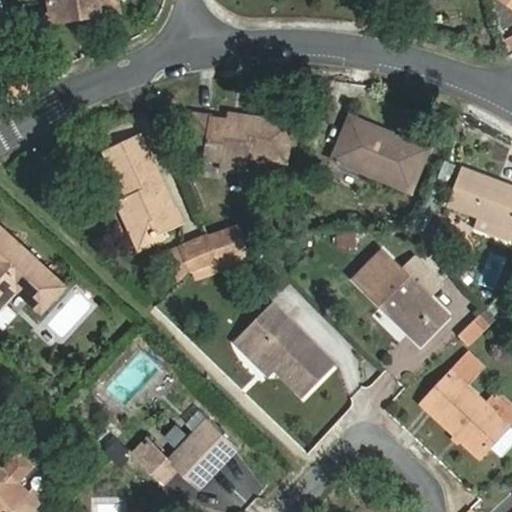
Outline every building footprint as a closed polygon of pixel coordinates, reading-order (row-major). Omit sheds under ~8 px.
[(120,12),(118,0),(50,0),(53,17),(91,10),(92,16),(120,12)] [(508,54),(511,51),(511,33),(500,39),(508,54)] [(7,100),(32,84),(31,75),(26,75),(3,86),(7,100)] [(195,116),(191,142),(206,145),(205,153),(223,156),(222,162),(245,165),(247,157),(287,163),(292,124),(245,116),(244,123),(195,116)] [(430,150),(390,133),(388,139),(348,123),(333,160),(412,193),(430,150)] [(104,151),(143,238),(158,231),(160,236),(182,226),(140,135),(104,151)] [(492,234),(511,241),(511,186),(465,169),(451,207),(496,224),(492,234)] [(0,224),(0,306),(18,287),(42,309),(66,284),(0,224)] [(241,254),(248,251),(240,227),(210,237),(220,261),(241,254)] [(357,235),(341,235),(341,249),(357,248),(357,235)] [(210,237),(209,236),(168,254),(179,284),(193,271),(220,261),(210,237)] [(448,316),(384,252),(356,280),(377,301),(380,298),(409,326),(406,329),(421,344),(448,316)] [(244,264),(241,254),(220,261),(193,271),(196,280),(244,264)] [(272,304),(234,343),(250,358),(256,352),(303,398),(336,367),(272,304)] [(457,334),(468,345),(493,321),(483,310),(457,334)] [(468,355),(423,404),(480,457),(491,446),(502,456),(511,445),(511,427),(465,385),(482,368),(468,355)] [(384,407),(403,386),(385,370),(366,391),(384,407)] [(134,453),(164,484),(179,468),(200,489),(241,445),(199,409),(186,423),(193,430),(168,456),(148,437),(134,453)] [(0,467),(0,511),(33,511),(45,499),(33,488),(28,494),(17,483),(32,466),(19,455),(4,471),(0,467)]
